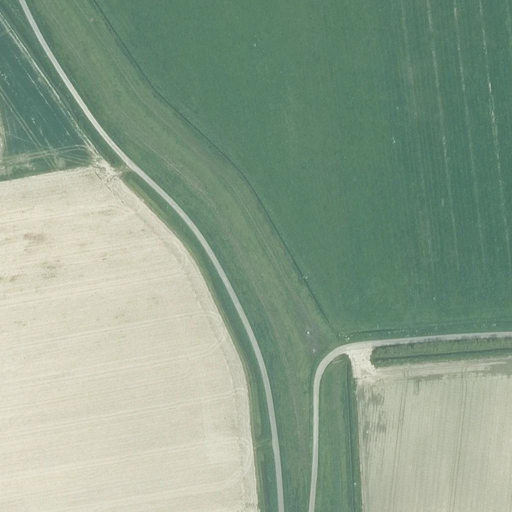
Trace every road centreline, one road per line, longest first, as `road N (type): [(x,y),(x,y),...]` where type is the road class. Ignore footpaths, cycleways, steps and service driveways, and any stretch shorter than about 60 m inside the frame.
road 1 (unclassified): [(282,511),(263,382),(209,259),(176,208),(106,140),(23,0)]
road 2 (unclassified): [(511,336),(366,343),(324,361),(315,375),(310,511)]
